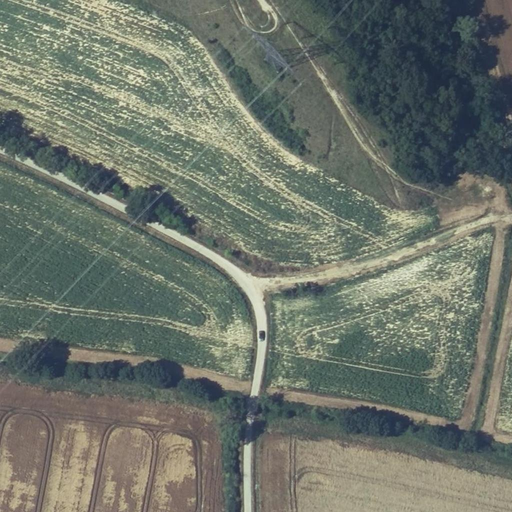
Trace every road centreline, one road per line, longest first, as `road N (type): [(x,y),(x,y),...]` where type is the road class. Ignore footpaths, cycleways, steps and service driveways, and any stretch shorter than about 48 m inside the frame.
road 1 (tertiary): [(248,511),(262,334),(247,283),(220,258),(0,147)]
road 2 (track): [(511,217),(355,269),(247,283)]
